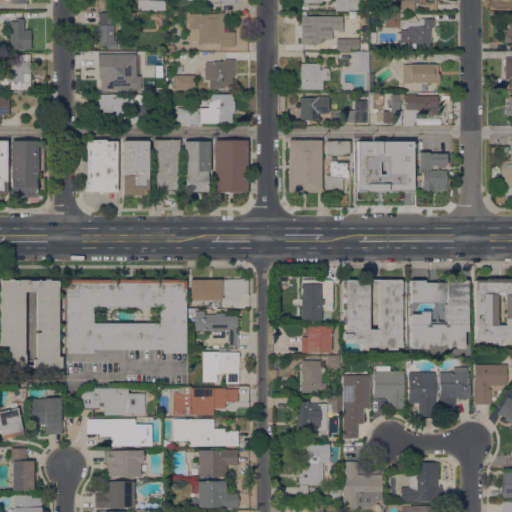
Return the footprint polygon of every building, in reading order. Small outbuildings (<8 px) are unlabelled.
[(123,0),(123,7),(97,8),(97,0),(123,0)] [(164,0),(164,9),(141,10),(141,7),(137,7),(137,0),(164,0)] [(334,10),(334,0),(358,0),(358,9),(348,9),(348,10),(334,10)] [(414,0),(414,9),(402,9),(402,10),(395,10),(395,4),(400,4),(400,0),(414,0)] [(300,34),(299,34),(299,28),(300,28),(301,15),(302,15),(302,11),(306,11),(306,15),(308,15),(308,16),(310,16),(310,19),(318,20),(318,15),(331,15),(331,39),(324,39),(321,42),(306,42),(306,43),(300,43),(300,34)] [(133,12),(133,21),(137,21),(137,26),(132,26),(132,22),(122,22),(122,25),(116,25),(116,17),(111,17),(111,24),(113,24),(113,39),(115,39),(115,48),(105,48),(105,43),(95,43),(95,32),(98,32),(98,12),(99,12),(133,12)] [(216,13),(216,12),(223,12),(223,31),(234,31),(234,46),(219,46),(219,42),(197,42),(197,41),(190,41),(190,29),(187,29),(187,13),(216,13)] [(393,27),(393,30),(388,30),(388,26),(384,27),(384,13),(398,13),(398,27),(393,27)] [(9,21),(16,21),(16,18),(22,18),(22,25),(30,25),(30,48),(9,48),(9,21)] [(433,18),(433,26),(430,26),(430,44),(419,44),(419,42),(415,42),(415,48),(399,47),(399,30),(407,30),(408,21),(418,21),(418,18),(433,18)] [(503,41),(511,40),(511,21),(503,22),(503,41)] [(336,38),(349,38),(348,51),(336,51),(336,38)] [(150,52),(150,62),(137,62),(137,52),(150,52)] [(354,52),(368,52),(368,70),(354,70),(354,52)] [(0,89),(0,53),(30,54),(30,89),(0,89)] [(511,57),(511,87),(507,87),(507,78),(504,78),(504,71),(503,71),(503,65),(504,65),(504,57),(511,57)] [(221,61),(221,59),(223,59),(223,58),(234,59),(233,76),(231,76),(231,85),(224,85),(224,86),(223,86),(223,88),(208,88),(208,80),(204,80),(204,73),(204,66),(204,60),(221,61)] [(119,64),(126,64),(126,80),(121,80),(121,89),(97,89),(97,76),(99,76),(99,71),(100,71),(100,62),(119,62),(119,64)] [(300,62),(319,63),(319,69),(321,69),(321,67),(329,67),(329,79),(322,79),(322,89),(300,89),(300,62)] [(433,63),(433,64),(436,64),(437,73),(438,73),(439,82),(401,83),(401,64),(433,63)] [(194,74),(194,89),(173,89),(173,75),(194,74)] [(425,82),(407,82),(407,90),(425,90),(425,82)] [(201,107),(201,116),(207,116),(207,112),(208,112),(208,102),(209,102),(209,93),(231,93),(231,96),(232,96),(232,100),(233,100),(233,111),(232,111),(232,113),(231,113),(231,123),(207,123),(207,120),(201,120),(201,122),(176,122),(176,107),(201,107)] [(402,93),(415,93),(415,95),(438,95),(438,103),(437,103),(437,114),(415,114),(415,122),(403,122),(402,109),(402,93)] [(146,94),(146,117),(139,117),(139,109),(123,109),(123,117),(92,117),(92,106),(97,106),(97,94),(146,94)] [(299,97),(317,97),(317,96),(328,95),(328,104),(329,104),(329,110),(328,111),(328,112),(318,112),(318,119),(308,119),(308,123),(303,123),(303,119),(299,119),(299,97)] [(511,95),(511,115),(505,115),(505,113),(503,113),(503,107),(505,107),(505,103),(507,103),(507,95),(511,95)] [(366,122),(353,122),(353,109),(366,109),(366,122)] [(394,111),(394,114),(392,114),(392,122),(375,122),(375,110),(394,111)] [(85,141),(90,141),(90,139),(105,139),(105,140),(116,140),(116,191),(85,191),(85,141)] [(151,139),(178,139),(178,152),(176,152),(176,192),(166,192),(166,197),(161,197),(161,192),(151,192),(151,139)] [(287,139),(320,139),(320,191),(287,191),(287,139)] [(503,175),(500,175),(500,159),(509,160),(509,139),(511,139),(511,193),(503,193),(503,175)] [(9,140),(37,140),(37,171),(41,171),(41,179),(38,179),(38,172),(35,172),(35,196),(22,196),(22,197),(18,197),(17,196),(11,196),(11,177),(9,177),(9,140)] [(121,140),(147,140),(147,194),(121,194),(121,140)] [(209,140),(209,171),(207,171),(207,191),(191,191),(191,188),(183,188),(183,140),(209,140)] [(213,140),(246,140),(246,191),(213,191),(213,140)] [(349,140),(348,155),(324,155),(325,140),(349,140)] [(354,140),(355,190),(410,189),(410,140),(354,140)] [(445,165),(436,165),(436,167),(430,167),(430,170),(436,170),(436,168),(439,168),(439,169),(445,169),(445,190),(432,190),(432,189),(421,189),(421,185),(421,172),(418,172),(418,151),(428,151),(428,153),(445,153),(445,165)] [(329,160),(347,160),(347,177),(342,177),(342,190),(325,190),(325,174),(329,174),(329,160)] [(9,358),(11,358),(11,351),(9,351),(9,345),(0,345),(0,280),(7,280),(7,278),(12,278),(12,280),(44,280),(44,278),(50,278),(50,280),(57,280),(58,356),(61,356),(61,367),(33,367),(33,366),(25,366),(25,367),(9,368),(9,358)] [(189,299),(189,278),(247,278),(247,294),(221,294),(221,299),(189,299)] [(511,340),(508,340),(508,339),(497,339),(497,340),(488,340),(488,339),(473,339),(473,279),(485,279),(485,278),(511,278),(511,340)] [(162,352),(162,349),(92,349),(92,352),(66,352),(66,279),(185,279),(185,352),(162,352)] [(320,320),(299,320),(299,283),(300,283),(300,279),(333,280),(333,283),(331,283),(331,310),(323,310),(323,306),(320,306),(320,320)] [(386,349),(386,347),(363,347),(363,343),(352,343),(352,339),(343,338),(343,333),(344,333),(345,279),(401,280),(400,340),(401,340),(401,346),(396,346),(396,349),(386,349)] [(463,330),(463,347),(446,347),(446,343),(442,343),(442,345),(430,345),(430,344),(426,344),(426,348),(409,348),(409,313),(419,313),(419,311),(429,311),(429,320),(442,320),(442,302),(409,302),(409,280),(424,280),(424,282),(447,282),(447,279),(467,279),(467,330),(463,330)] [(193,315),(194,315),(194,310),(203,310),(203,314),(215,314),(215,312),(224,312),(224,315),(236,315),(236,326),(235,326),(235,334),(238,334),(238,345),(229,345),(229,330),(214,330),(214,331),(210,331),(210,330),(193,330),(193,315)] [(304,351),(304,352),(300,352),(300,336),(307,336),(307,335),(304,335),(304,328),(306,328),(306,325),(330,325),(330,351),(304,351)] [(238,351),(238,383),(225,383),(225,371),(217,373),(216,373),(216,381),(202,381),(202,351),(238,351)] [(338,354),(338,367),(326,367),(326,354),(338,354)] [(300,389),(299,389),(299,386),(300,386),(300,383),(299,383),(299,363),(300,363),(300,360),(319,360),(319,373),(325,373),(325,390),(317,390),(317,392),(300,392),(300,389)] [(473,364),(506,364),(506,384),(488,384),(488,388),(490,388),(490,404),(473,404),(473,364)] [(373,370),(375,370),(375,365),(389,365),(389,370),(403,370),(403,408),(387,408),(387,396),(373,396),(373,370)] [(452,371),(452,366),(466,366),(466,371),(468,371),(468,399),(454,398),(454,403),(438,403),(438,371),(452,371)] [(408,371),(434,371),(434,402),(407,402),(408,371)] [(362,423),(357,423),(357,438),(342,438),(342,375),(368,374),(368,407),(362,407),(362,423)] [(84,390),(92,390),(92,387),(127,387),(127,393),(144,393),(144,414),(104,414),(103,406),(93,406),(93,408),(79,408),(79,393),(84,390)] [(172,414),(211,414),(211,407),(223,407),(223,401),(235,401),(235,387),(172,387),(172,414)] [(12,388),(24,388),(24,400),(12,400),(12,388)] [(332,412),(331,404),(327,404),(327,401),(325,401),(325,397),(327,397),(326,395),(338,395),(340,395),(341,412),(338,412),(332,412)] [(511,429),(509,428),(511,424),(503,419),(504,417),(496,412),(506,396),(511,399),(511,429)] [(44,423),(29,424),(28,398),(60,397),(61,408),(60,408),(60,422),(56,422),(56,433),(45,434),(44,423)] [(295,401),(307,401),(307,403),(326,403),(326,429),(313,429),(313,428),(307,428),(307,430),(296,430),(295,401)] [(0,411),(17,407),(23,434),(2,438),(0,431),(0,411)] [(134,418),(134,423),(151,424),(151,445),(110,445),(110,435),(99,435),(99,433),(86,433),(86,418),(134,418)] [(213,428),(225,428),(225,431),(237,431),(237,445),(189,445),(189,440),(172,440),(172,418),(213,418),(213,428)] [(328,443),(328,462),(322,462),(322,484),(307,484),(307,496),(298,496),(298,464),(301,464),(301,443),(328,443)] [(11,490),(11,480),(10,480),(10,447),(25,447),(25,460),(32,460),(32,490),(11,490)] [(232,449),(232,448),(238,448),(237,464),(226,464),(226,476),(197,476),(197,449),(232,449)] [(105,449),(142,449),(142,462),(139,462),(139,476),(107,475),(107,464),(104,464),(105,449)] [(341,508),(342,460),(357,461),(357,474),(381,474),(381,500),(376,500),(369,508),(341,508)] [(437,484),(441,484),(441,500),(414,500),(414,501),(400,501),(400,486),(408,486),(408,475),(414,475),(415,461),(437,461),(437,484)] [(511,470),(511,497),(500,497),(500,484),(501,484),(501,470),(511,470)] [(109,506),(109,507),(94,507),(94,493),(101,493),(101,480),(135,480),(135,485),(136,485),(136,491),(135,491),(135,492),(133,492),(133,506),(109,506)] [(225,492),(237,492),(237,507),(223,507),(223,506),(191,506),(191,497),(197,497),(197,491),(191,491),(191,480),(225,481),(225,492)] [(338,496),(338,498),(328,498),(328,497),(322,497),(322,485),(340,485),(340,496),(338,496)] [(41,511),(13,511),(13,494),(41,494),(41,511)] [(511,511),(499,511),(499,501),(511,501),(511,511)] [(308,511),(322,511),(320,503),(307,507),(308,511)]
